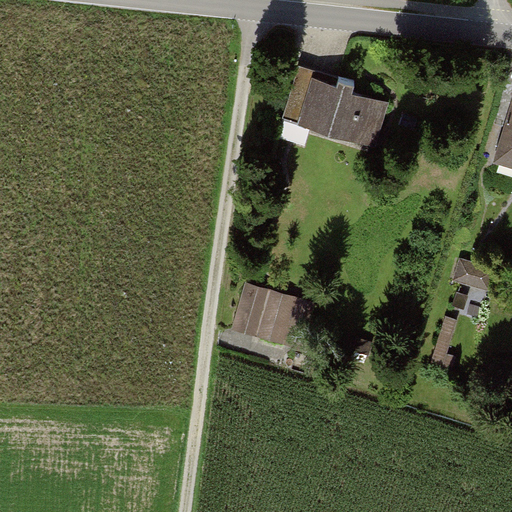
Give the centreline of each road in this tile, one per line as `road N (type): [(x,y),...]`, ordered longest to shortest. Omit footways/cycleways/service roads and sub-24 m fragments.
road 1 (track): [(258,12),(186,511)]
road 2 (unclassified): [(143,0),(511,40)]
